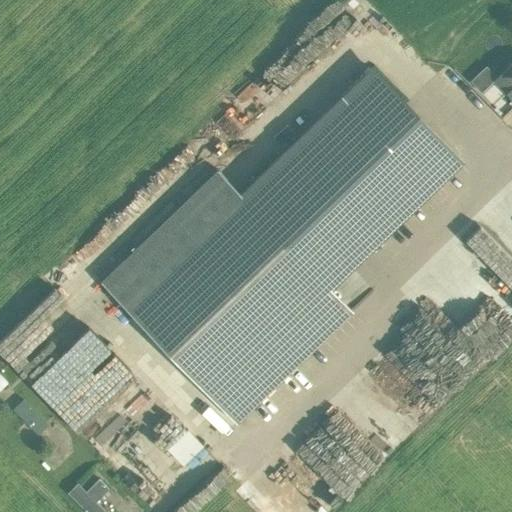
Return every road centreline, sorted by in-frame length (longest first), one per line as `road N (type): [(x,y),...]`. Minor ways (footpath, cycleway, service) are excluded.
road 1 (track): [(511,164),(390,278),(378,336),(241,460)]
road 2 (unknown): [(96,313),(244,458)]
road 3 (unknown): [(376,46),(502,173)]
